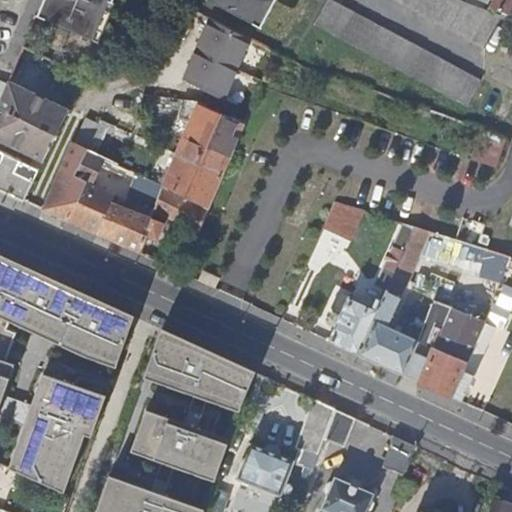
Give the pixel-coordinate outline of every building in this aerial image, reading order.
[(46,0),(38,19),(93,42),(110,2),(114,4),(115,0),(46,0)] [(208,0),(207,3),(259,30),(275,0),(208,0)] [(386,0),(483,52),(500,19),(458,0),(386,0)] [(511,0),(491,0),(488,10),(511,18),(511,0)] [(110,2),(93,42),(98,44),(115,5),(114,4),(110,2)] [(314,29),(466,112),(480,86),(328,2),(314,29)] [(254,42),(210,22),(185,79),(229,98),(254,42)] [(63,67),(23,49),(0,103),(0,142),(34,158),(29,167),(0,152),(0,191),(24,202),(39,171),(68,111),(48,102),(63,67)] [(225,176),(246,126),(199,106),(199,104),(182,101),(176,119),(191,125),(178,155),(225,176)] [(96,156),(111,126),(100,121),(98,126),(85,120),(73,145),(96,156)] [(479,158),(494,164),(503,138),(488,132),(479,158)] [(71,144),(42,210),(110,242),(123,211),(111,206),(115,196),(93,186),(105,160),(96,156),(73,145),(71,144)] [(210,210),(225,176),(178,155),(167,183),(162,181),(159,186),(164,189),(210,210)] [(200,233),(210,210),(164,189),(156,210),(154,213),(200,233)] [(350,243),(362,213),(333,205),(321,231),(350,243)] [(123,211),(110,242),(140,256),(145,243),(155,248),(164,228),(150,222),(123,211)] [(393,278),(414,230),(402,226),(376,287),(387,291),(393,278)] [(0,281),(9,261),(0,257),(0,281)] [(0,402),(11,371),(3,368),(14,335),(5,332),(7,325),(83,358),(116,370),(135,319),(9,261),(0,281),(0,300),(1,301),(0,302),(0,402)] [(176,272),(183,275),(185,270),(179,267),(176,272)] [(413,353),(418,343),(387,329),(399,299),(406,283),(393,278),(387,291),(386,294),(381,304),(373,322),(359,355),(403,376),(413,353)] [(373,322),(381,304),(375,302),(374,304),(365,301),(363,305),(343,296),(338,297),(332,308),(334,313),(340,316),(329,342),(359,355),(373,322)] [(484,323),(482,322),(433,302),(418,343),(413,353),(429,361),(420,383),(461,403),(473,377),(462,372),(484,323)] [(254,373),(170,335),(153,383),(239,415),(254,373)] [(403,376),(420,383),(429,361),(413,353),(403,376)] [(99,394),(41,376),(8,470),(63,495),(99,394)] [(307,432),(323,439),(334,410),(317,402),(307,432)] [(323,439),(323,441),(344,448),(355,419),(334,410),(323,439)] [(229,442),(147,413),(132,454),(214,484),(229,442)] [(405,476),(415,447),(394,437),(384,469),(405,476)] [(236,480),(279,497),(280,496),(283,498),(289,496),(291,490),(288,486),(284,486),(293,463),(250,446),(236,480)] [(202,511),(109,478),(97,511),(202,511)] [(320,511),(365,511),(372,496),(334,480),(320,511)] [(511,511),(511,506),(494,500),(489,511),(511,511)]
